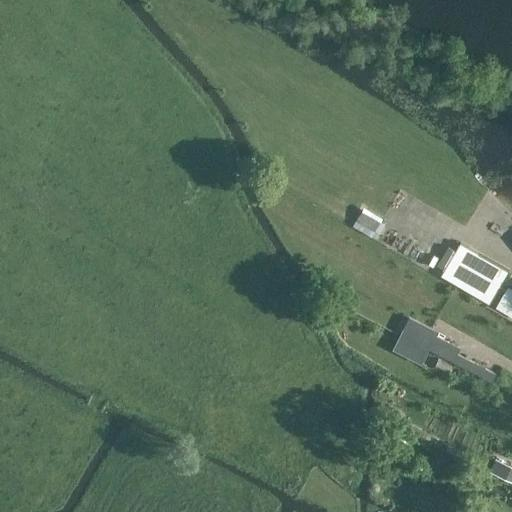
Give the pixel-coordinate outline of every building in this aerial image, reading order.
[(492,306),(511,271),(462,243),(442,277),(492,306)] [(511,315),(511,288),(510,288),(498,308),(511,315)] [(435,338),(429,334),(432,329),(410,318),(401,336),(428,350),(429,349),(494,383),(498,375),(458,354),(462,347),(437,334),(435,338)] [(431,461),(443,466),(447,455),(436,450),(431,461)] [(511,481),(511,467),(495,460),(489,472),(511,482),(511,481)]
